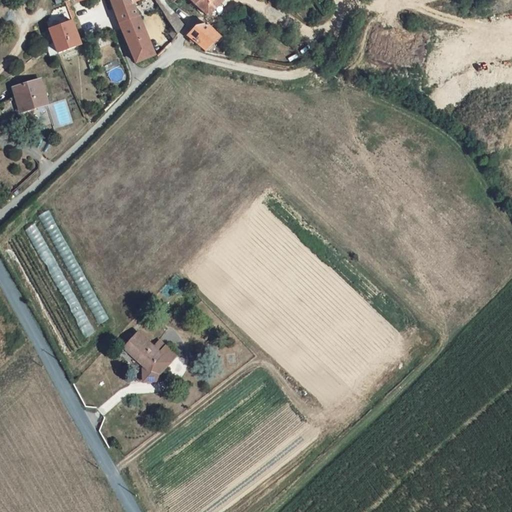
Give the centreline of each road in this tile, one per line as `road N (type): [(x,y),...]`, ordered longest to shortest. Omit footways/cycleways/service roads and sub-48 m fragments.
road 1 (tertiary): [(133,511),(0,274)]
road 2 (track): [(174,47),(292,72),(321,62),(344,1)]
